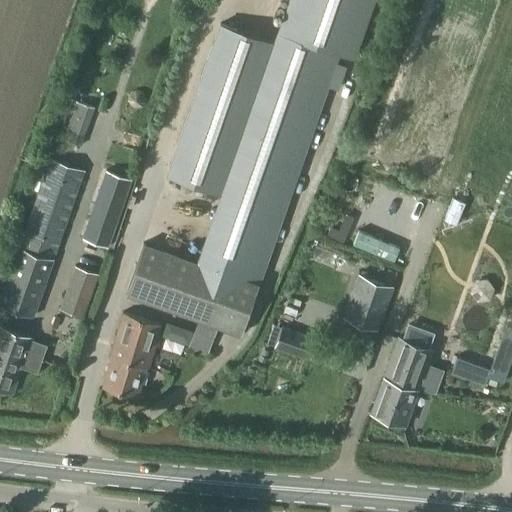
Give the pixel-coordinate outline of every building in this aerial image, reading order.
[(126,294),(199,319),(195,332),(214,339),(219,327),(241,335),(259,283),(260,284),(330,85),(340,88),(347,67),(337,64),(341,52),(278,30),(202,247),(198,260),(145,241),(126,294)] [(212,35),(165,174),(208,189),(256,50),(212,35)] [(82,145),(95,107),(71,98),(58,136),(82,145)] [(20,245),(3,294),(0,301),(0,302),(35,315),(55,258),(85,169),(51,157),(20,245)] [(110,163),(98,199),(84,240),(105,247),(132,172),(110,163)] [(359,230),(353,243),(394,260),(400,246),(359,230)] [(84,316),(99,273),(76,265),(60,307),(84,316)] [(343,316),(378,329),(394,286),(359,273),(343,316)] [(112,355),(147,365),(149,366),(162,323),(124,311),(110,354),(112,355)] [(492,369),(489,377),(505,383),(511,364),(511,322),(510,321),(492,369)] [(34,337),(0,324),(0,388),(13,393),(23,365),(38,371),(42,358),(47,344),(33,339),(34,337)] [(317,339),(281,326),(274,348),(309,360),(317,339)] [(399,335),(372,411),(406,424),(433,348),(399,335)] [(103,386),(138,397),(147,365),(112,355),(103,386)] [(458,357),(451,375),(486,387),(489,377),(492,369),(458,357)]
